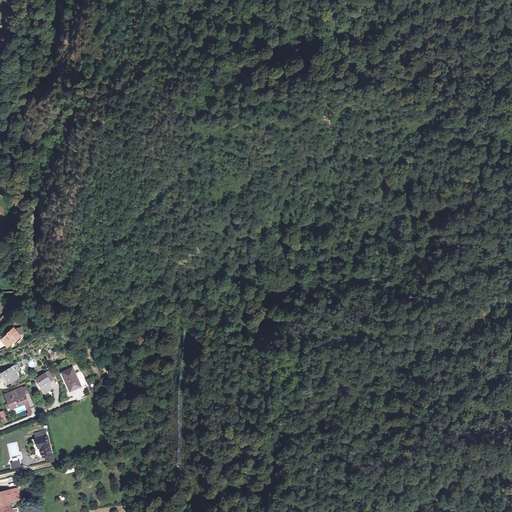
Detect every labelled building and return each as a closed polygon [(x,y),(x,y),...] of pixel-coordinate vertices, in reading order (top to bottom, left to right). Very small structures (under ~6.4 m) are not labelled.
[(8,333),(1,339),(8,346),(14,340),(15,341),(21,336),(13,327),(7,332),(8,333)] [(8,383),(17,377),(14,371),(15,370),(13,367),(2,372),(8,383)] [(62,372),(70,390),(85,384),(82,377),(77,379),(72,367),(62,372)] [(49,379),(50,381),(53,379),(48,371),(36,379),(44,392),(52,388),(48,382),(47,380),(49,379)] [(25,397),(26,398),(30,396),(24,382),(19,385),(21,388),(21,389),(25,397)] [(14,393),(21,389),(21,388),(10,392),(11,393),(11,396),(14,394),(14,393)] [(28,402),(26,398),(25,397),(21,389),(14,393),(14,394),(11,396),(11,393),(5,395),(10,408),(14,406),(16,407),(17,407),(24,404),(28,402)] [(42,456),(45,455),(51,454),(45,431),(35,433),(38,448),(40,447),(42,456)] [(0,493),(0,507),(1,511),(12,511),(10,503),(21,500),(18,488),(0,493)]
